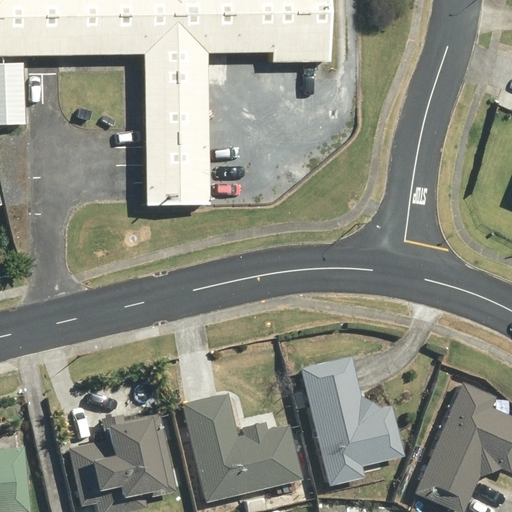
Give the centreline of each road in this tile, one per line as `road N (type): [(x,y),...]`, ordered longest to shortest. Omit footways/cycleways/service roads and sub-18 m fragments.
road 1 (residential): [(0,338),(270,273),(404,270)]
road 2 (residential): [(458,0),(423,131),(404,270)]
